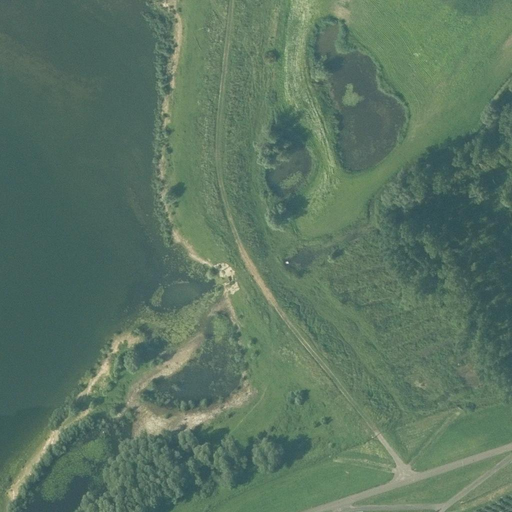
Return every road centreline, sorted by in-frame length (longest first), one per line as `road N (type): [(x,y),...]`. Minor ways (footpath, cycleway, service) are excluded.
road 1 (track): [(407,481),(252,272),(232,227),(219,173),(233,0)]
road 2 (track): [(294,0),(290,82),(334,174),(349,183),(409,156)]
road 3 (unclassified): [(511,446),(314,511)]
